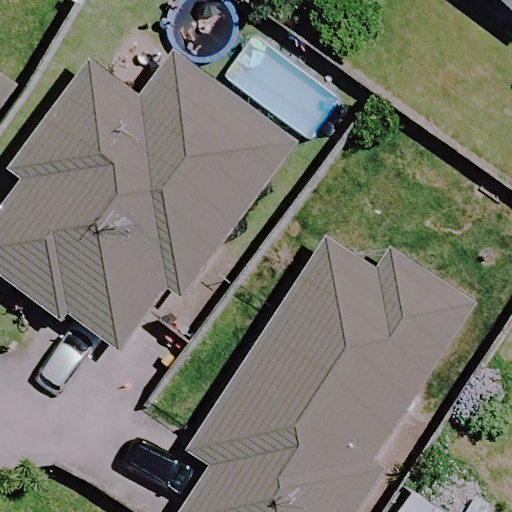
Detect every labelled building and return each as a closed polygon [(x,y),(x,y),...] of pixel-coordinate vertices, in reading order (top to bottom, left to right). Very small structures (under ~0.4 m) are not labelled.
[(511,0),(497,0),(511,14),(511,0)] [(300,155),(180,68),(157,99),(107,64),(0,212),(0,275),(123,365),(176,292),(192,303),(300,155)] [(0,94),(11,78),(0,71),(0,94)] [(357,511),(470,327),(337,245),(173,511),(357,511)] [(434,511),(416,500),(408,511),(434,511)]
